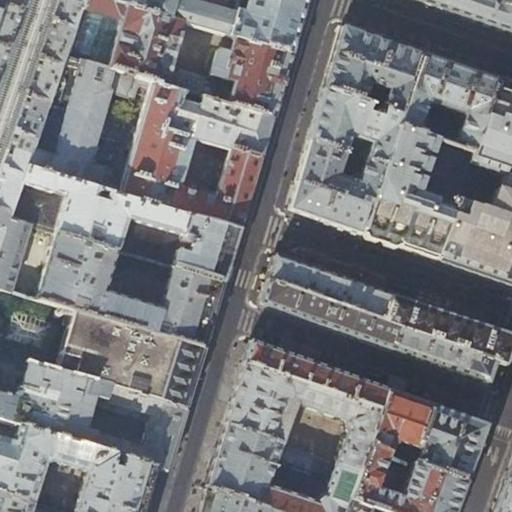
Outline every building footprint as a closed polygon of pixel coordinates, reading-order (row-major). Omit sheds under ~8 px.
[(0,0),(0,24),(29,35),(35,16),(40,0),(0,0)] [(82,0),(40,0),(35,16),(72,30),(82,0)] [(281,83),(289,54),(232,37),(228,53),(218,50),(215,51),(206,79),(194,75),(195,72),(195,70),(193,68),(187,66),(182,66),(180,71),(176,70),(175,74),(167,72),(181,22),(102,0),(82,0),(72,30),(66,47),(63,56),(137,78),(219,102),(270,118),(281,83)] [(102,0),(181,22),(227,35),(234,13),(186,0),(102,0)] [(296,31),(303,10),(269,0),(249,0),(246,13),(235,10),(234,13),(227,35),(232,37),(289,54),(296,31)] [(305,3),(305,0),(269,0),(303,10),(305,3)] [(511,0),(408,0),(429,7),(511,35),(511,0)] [(66,47),(72,30),(35,16),(29,35),(66,47)] [(29,35),(0,24),(0,44),(23,53),(29,35)] [(331,56),(321,88),(365,103),(368,93),(364,92),(365,87),(370,84),(387,90),(384,98),(379,97),(376,107),(400,114),(420,56),(401,49),(342,28),(339,30),(331,56)] [(63,56),(66,47),(29,35),(23,53),(60,66),(63,56)] [(0,65),(16,72),(23,53),(0,44),(0,65)] [(53,84),(60,66),(23,53),(16,72),(53,84)] [(137,78),(63,56),(60,66),(53,84),(47,104),(40,122),(34,140),(28,159),(24,169),(106,192),(108,183),(110,178),(112,171),(88,163),(97,136),(104,138),(108,123),(102,121),(110,93),(132,100),(137,78)] [(470,73),(420,56),(400,114),(396,127),(434,141),(435,136),(415,129),(423,105),(427,103),(458,114),(461,118),(457,132),(450,130),(444,144),(471,154),(496,81),(470,73)] [(0,65),(0,87),(10,91),(16,72),(0,65)] [(47,104),(53,84),(16,72),(10,91),(47,104)] [(237,230),(252,179),(270,118),(219,102),(137,78),(132,100),(136,89),(140,86),(148,89),(119,188),(111,186),(108,183),(106,192),(121,196),(237,230)] [(511,287),(511,87),(496,81),(471,154),(444,144),(434,141),(396,127),(382,167),(360,236),(391,247),(469,273),(511,287)] [(0,120),(4,108),(10,91),(0,87),(0,120)] [(314,114),(305,142),(342,154),(348,137),(364,142),(359,160),(364,162),(382,167),(396,127),(400,114),(376,107),(365,103),(321,88),(314,114)] [(40,122),(47,104),(10,91),(4,108),(40,122)] [(0,127),(34,140),(40,122),(4,108),(0,120),(0,127)] [(0,148),(28,159),(34,140),(0,127),(0,148)] [(319,222),(360,236),(382,167),(364,162),(360,175),(357,174),(348,179),(347,182),(334,178),(342,154),(305,142),(296,174),(286,208),(288,211),(319,222)] [(24,169),(28,159),(0,148),(0,210),(9,213),(11,213),(23,177),(22,176),(24,169)] [(106,192),(24,169),(22,176),(23,177),(11,213),(9,213),(7,221),(29,227),(52,235),(115,253),(170,269),(222,283),(224,274),(227,263),(234,241),(237,230),(121,196),(106,192)] [(7,221),(9,213),(0,210),(0,231),(2,232),(7,221)] [(29,227),(7,221),(2,232),(0,238),(0,301),(3,292),(9,294),(29,227)] [(33,301),(72,312),(202,349),(219,290),(222,283),(170,269),(165,285),(159,312),(103,295),(115,253),(52,235),(33,301)] [(269,268),(265,280),(380,323),(389,297),(343,281),(272,258),(269,268)] [(316,325),(390,351),(396,328),(380,323),(265,280),(262,290),(258,304),(316,325)] [(511,339),(436,313),(389,297),(380,323),(396,328),(503,366),(507,353),(511,339)] [(4,340),(46,353),(54,325),(12,312),(4,340)] [(72,312),(54,372),(184,409),(195,374),(202,349),(72,312)] [(390,351),(443,371),(487,386),(494,375),(500,366),(503,367),(503,366),(396,328),(390,351)] [(244,353),(240,364),(376,412),(383,391),(348,378),(247,342),(244,353)] [(184,409),(54,372),(26,364),(14,401),(0,396),(0,423),(154,467),(166,470),(176,438),(184,409)] [(231,396),(222,426),(279,446),(293,404),(310,410),(309,413),(340,424),(341,430),(342,432),(331,464),(355,472),(364,446),(376,412),(240,364),(231,396)] [(407,400),(383,391),(376,412),(364,446),(385,453),(390,440),(401,444),(399,447),(395,446),(391,455),(408,461),(413,448),(428,408),(407,400)] [(479,426),(428,408),(413,448),(419,450),(414,463),(461,480),(470,458),(480,428),(479,426)] [(154,467),(0,423),(0,495),(31,504),(43,464),(50,462),(84,473),(73,511),(140,511),(142,508),(154,467)] [(331,464),(279,446),(222,426),(213,455),(203,488),(270,511),(340,511),(345,500),(355,472),(331,464)] [(450,511),(452,507),(461,480),(414,463),(411,462),(398,498),(389,495),(398,469),(382,462),(385,453),(364,446),(355,472),(345,500),(368,509),(377,511),(450,511)] [(511,456),(510,462),(503,483),(511,485),(511,456)] [(511,511),(511,485),(503,483),(494,506),(492,511),(511,511)] [(270,511),(203,488),(195,511),(270,511)] [(0,495),(0,511),(59,511),(61,507),(47,504),(45,509),(31,504),(0,495)] [(367,511),(368,509),(345,500),(340,511),(367,511)]
